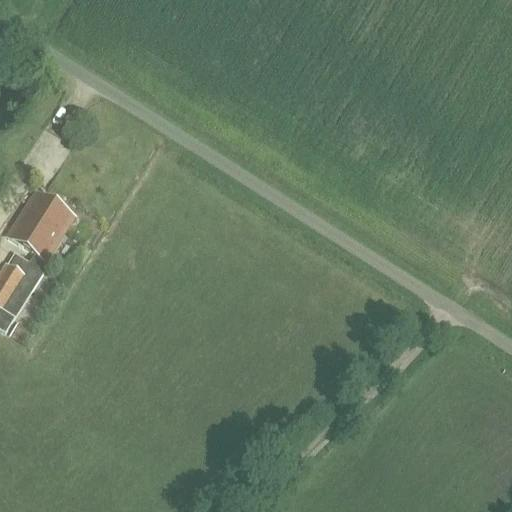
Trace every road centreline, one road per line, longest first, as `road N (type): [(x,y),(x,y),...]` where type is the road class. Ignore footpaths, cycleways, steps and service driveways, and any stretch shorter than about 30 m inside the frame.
road 1 (unclassified): [(511,353),(0,27)]
road 2 (track): [(241,511),(449,314)]
